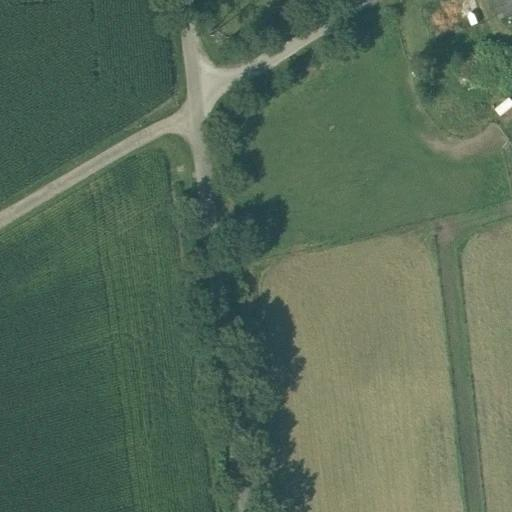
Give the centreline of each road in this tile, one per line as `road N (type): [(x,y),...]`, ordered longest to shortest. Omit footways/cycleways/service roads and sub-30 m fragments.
road 1 (unclassified): [(246,511),(195,96)]
road 2 (unclassified): [(195,96),(0,214)]
road 3 (unclassified): [(361,0),(195,96)]
